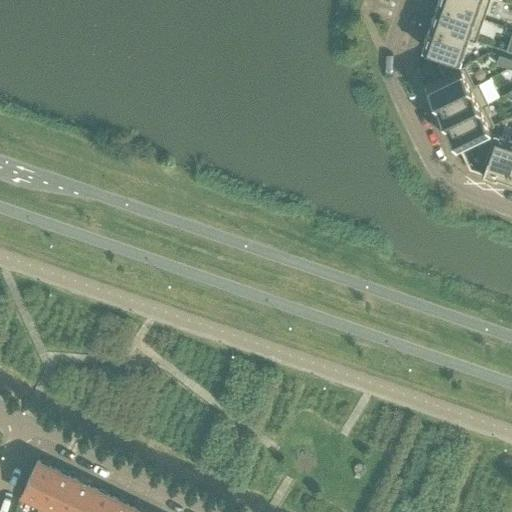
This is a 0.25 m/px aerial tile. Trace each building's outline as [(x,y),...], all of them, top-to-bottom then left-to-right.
[(437,0),(437,2),(482,18),(488,0),(437,0)] [(437,2),(429,24),(466,36),(466,37),(475,41),(482,18),(437,2)] [(437,63),(443,74),(459,66),(457,62),(466,37),(466,36),(429,24),(421,47),(440,53),(437,63)] [(495,63),(507,67),(510,58),(498,54),(495,63)] [(430,94),(434,103),(474,84),(473,83),(464,64),(459,66),(443,74),(425,83),(426,85),(426,86),(424,88),(427,93),(430,94)] [(443,121),(444,123),(483,104),(484,104),(488,102),(478,81),(473,83),(474,84),(434,103),(439,113),(437,115),(440,121),(443,121)] [(454,143),(457,142),(489,126),(493,124),(484,104),(483,104),(444,123),(454,143)] [(467,163),(503,176),(511,151),(511,137),(491,131),(489,126),(457,142),(467,163)] [(511,151),(503,176),(511,178),(511,151)] [(21,492),(42,502),(58,469),(38,459),(21,492)] [(42,502),(61,511),(77,479),(58,469),(42,502)] [(61,511),(62,511),(84,511),(97,488),(77,479),(61,511)] [(84,511),(108,511),(116,498),(97,488),(84,511)] [(108,511),(133,511),(135,507),(116,498),(108,511)]
